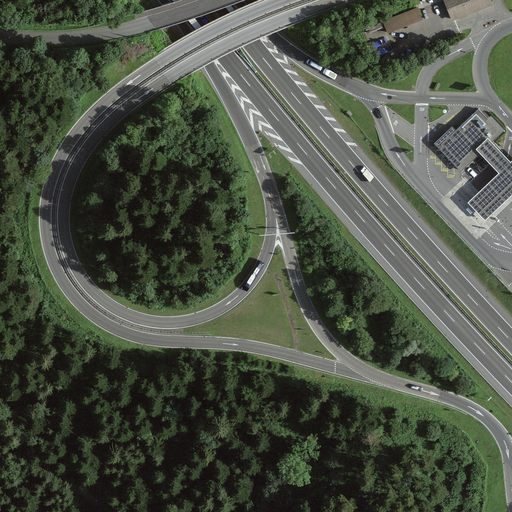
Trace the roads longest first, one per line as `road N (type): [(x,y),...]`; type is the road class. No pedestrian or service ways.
road 1 (motorway): [(181,0),(340,193),(511,382)]
road 2 (motorway): [(511,341),(217,0)]
road 3 (motorway): [(159,0),(210,67),(274,200)]
road 4 (tertiary): [(215,0),(110,32),(0,35)]
road 5 (motorway): [(373,93),(309,64),(238,0)]
road 6 (track): [(0,428),(110,511)]
